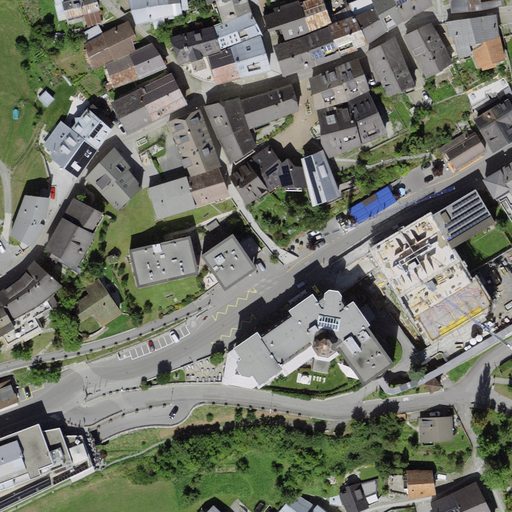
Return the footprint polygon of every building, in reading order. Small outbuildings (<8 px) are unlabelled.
[(53,0),(58,20),(65,19),(66,24),(81,21),(83,28),(103,24),(97,2),(96,0),(53,0)] [(128,0),(130,6),(136,24),(152,20),(154,29),(165,24),(164,21),(175,19),(174,15),(182,15),(182,11),(189,10),(187,0),(128,0)] [(206,0),(208,3),(216,0),(222,21),(251,10),(246,0),(206,0)] [(274,12),(264,16),(269,31),(281,28),(282,31),(285,40),(297,37),(309,32),(299,1),(298,0),(296,0),(273,8),(274,12)] [(323,0),(303,0),(299,1),(309,32),(327,25),(331,22),(330,17),(323,0)] [(371,0),(353,0),(348,3),(349,4),(355,15),(367,43),(370,41),(386,32),(385,29),(371,0)] [(403,19),(391,0),(371,0),(385,29),(403,19)] [(429,0),(391,0),(403,19),(403,21),(431,4),(429,0)] [(449,0),(451,12),(503,5),(502,0),(449,0)] [(349,4),(330,17),(331,22),(355,15),(349,4)] [(219,22),(212,25),(220,51),(261,35),(256,22),(251,10),(222,21),(219,22)] [(367,43),(355,15),(331,22),(327,25),(340,55),(353,50),(357,49),(356,47),(367,43)] [(465,19),(443,22),(446,36),(452,43),(455,57),(470,53),(470,50),(469,43),(496,37),(492,15),(465,19)] [(102,34),(83,43),(92,68),(105,63),(134,50),(129,41),(136,38),(128,20),(101,32),(102,34)] [(415,29),(403,35),(413,57),(416,56),(443,43),(431,21),(415,29)] [(212,25),(169,36),(171,43),(179,65),(207,55),(220,51),(212,25)] [(340,55),(327,25),(309,32),(297,37),(306,68),(335,57),(340,55)] [(220,51),(207,55),(179,65),(184,71),(191,74),(199,78),(205,80),(214,80),(215,84),(236,78),(240,77),(270,69),(265,51),(261,35),(220,51)] [(306,68),(297,37),(285,40),(273,43),(277,57),(282,75),(306,68)] [(385,42),(365,51),(387,97),(414,85),(408,69),(394,37),(385,42)] [(502,60),(496,37),(469,43),(470,50),(476,67),(502,60)] [(156,48),(152,42),(134,50),(105,63),(107,67),(104,68),(109,81),(105,83),(109,91),(168,65),(156,48)] [(443,43),(416,56),(418,59),(426,78),(452,63),(443,43)] [(341,64),(337,66),(348,101),(369,90),(357,57),(341,64)] [(337,66),(308,78),(313,101),(310,102),(312,110),(316,109),(348,101),(337,66)] [(170,71),(135,89),(151,120),(186,102),(178,86),(170,71)] [(76,95),(65,84),(59,90),(65,97),(68,94),(72,99),(76,95)] [(274,89),(239,99),(249,128),(298,109),(291,84),(274,89)] [(127,93),(110,101),(127,133),(151,120),(135,89),(127,93)] [(378,112),(369,90),(348,101),(361,144),(387,133),(378,112)] [(44,92),(35,100),(45,109),(53,101),(44,92)] [(221,101),(204,105),(217,139),(219,138),(221,143),(230,163),(251,150),(249,147),(255,145),(249,128),(239,99),(238,96),(221,101)] [(511,109),(506,99),(471,119),(490,151),(511,138),(511,109)] [(329,160),(361,144),(348,101),(316,109),(319,126),(321,144),(329,160)] [(87,109),(72,129),(96,147),(100,142),(113,126),(93,104),(87,109)] [(192,111),(167,121),(181,155),(183,158),(181,158),(186,172),(188,171),(190,176),(218,165),(221,164),(200,109),(192,111)] [(75,177),(96,147),(72,129),(61,121),(44,145),(52,150),(48,155),(62,167),(75,177)] [(461,133),(438,147),(453,172),(485,153),(474,134),(465,139),(461,133)] [(247,160),(248,161),(269,191),(280,184),(277,175),(282,162),(278,156),(269,145),(247,160)] [(130,166),(115,146),(100,162),(85,178),(100,190),(128,168),(130,166)] [(301,158),(303,166),(307,186),(312,206),(340,193),(323,150),(309,155),(301,158)] [(280,187),(307,186),(303,166),(295,166),(289,157),(282,162),(277,175),(280,184),(280,187)] [(511,159),(480,179),(481,180),(491,200),(495,197),(511,227),(511,226),(511,159)] [(244,164),(229,175),(247,204),(258,197),(259,198),(269,191),(248,161),(244,164)] [(229,195),(218,165),(190,176),(186,178),(195,206),(229,195)] [(142,186),(128,168),(100,190),(118,209),(142,186)] [(186,178),(186,175),(148,187),(157,219),(176,212),(195,206),(186,178)] [(471,188),(428,214),(463,275),(511,245),(496,220),(492,222),(471,188)] [(24,194),(9,236),(32,246),(43,228),(45,224),(50,197),(24,194)] [(72,196),(62,216),(92,232),(102,212),(72,196)] [(427,212),(371,245),(407,308),(410,307),(429,340),(489,305),(472,276),(466,279),(463,275),(428,214),(427,212)] [(92,232),(62,216),(45,248),(51,252),(49,255),(52,257),(57,260),(79,274),(82,268),(77,266),(95,235),(92,232)] [(233,233),(201,255),(211,269),(224,288),(256,266),(233,233)] [(149,245),(130,250),(137,286),(196,274),(188,237),(149,245)] [(41,267),(49,274),(57,260),(49,255),(41,267)] [(41,267),(33,259),(25,269),(27,271),(21,276),(18,278),(4,289),(2,287),(0,289),(0,336),(0,337),(8,349),(44,327),(38,318),(60,305),(53,293),(63,286),(49,274),(41,267)] [(87,292),(67,306),(78,323),(94,312),(103,325),(123,311),(108,290),(96,275),(82,285),(87,292)] [(256,329),(232,346),(241,357),(236,360),(235,366),(240,372),(248,375),(251,373),(259,384),(282,367),(280,364),(309,344),(317,353),(327,355),(338,347),(363,383),(374,376),(380,372),(393,362),(366,325),(370,323),(353,299),(345,304),(341,298),(342,293),(338,289),(330,288),(324,291),(324,296),(316,298),(312,292),(289,308),(292,313),(261,337),(256,329)] [(383,378),(380,372),(374,376),(377,382),(384,391),(388,393),(395,393),(423,382),(506,333),(511,329),(511,324),(476,344),(420,377),(397,386),(391,387),(389,386),(383,378)] [(8,379),(0,381),(0,407),(16,402),(8,379)] [(451,417),(418,419),(419,441),(452,439),(451,425),(451,417)] [(42,431),(38,422),(0,436),(0,509),(92,466),(81,435),(63,436),(60,427),(42,431)] [(431,470),(406,470),(408,498),(436,494),(432,475),(431,470)] [(343,492),(340,494),(346,511),(354,511),(363,509),(368,507),(367,504),(378,500),(375,492),(377,479),(360,484),(359,482),(345,487),(346,490),(343,491),(343,492)] [(476,481),(451,494),(459,511),(490,511),(480,490),(476,481)] [(307,511),(313,506),(294,493),(277,511),(307,511)] [(459,511),(451,494),(430,502),(433,511),(459,511)]
